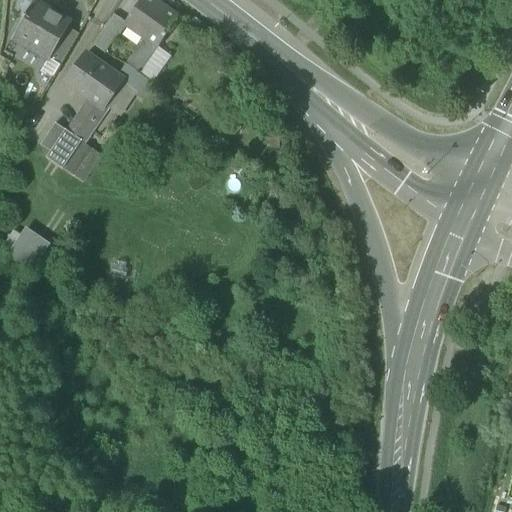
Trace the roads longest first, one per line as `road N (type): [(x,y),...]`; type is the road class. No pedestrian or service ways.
road 1 (secondary): [(318,104),(392,292),(409,386)]
road 2 (secondary): [(480,180),(278,66)]
road 3 (secondary): [(318,104),(461,223)]
road 4 (secondary): [(461,223),(409,386)]
road 5 (secondary): [(409,386),(395,511)]
